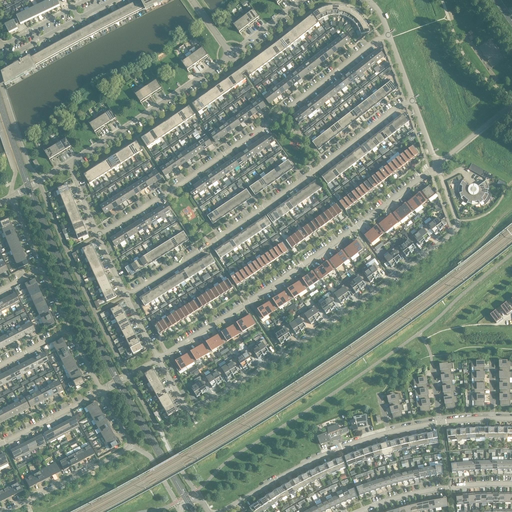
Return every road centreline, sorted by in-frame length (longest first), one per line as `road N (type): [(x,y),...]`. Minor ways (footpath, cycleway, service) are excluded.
road 1 (residential): [(190,410),(280,356),(455,229),(436,167)]
road 2 (residential): [(98,235),(389,34)]
road 3 (residential): [(126,294),(261,210),(410,99)]
road 4 (residential): [(159,358),(279,284),(436,167)]
road 5 (residential): [(4,511),(128,448),(102,391)]
road 6 (residential): [(230,54),(67,168)]
road 7 (residential): [(220,511),(321,454),(388,431)]
road 8 (residential): [(357,511),(432,488),(511,483)]
